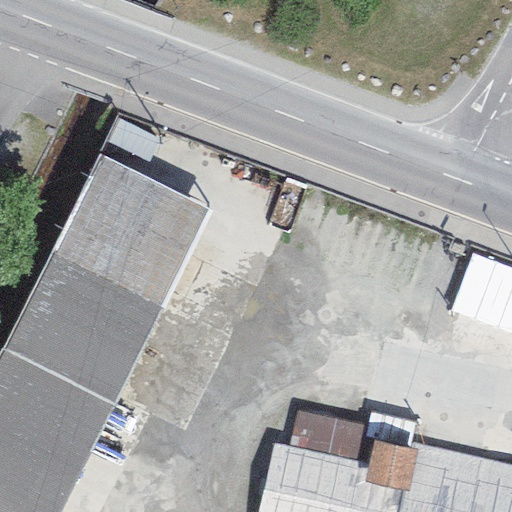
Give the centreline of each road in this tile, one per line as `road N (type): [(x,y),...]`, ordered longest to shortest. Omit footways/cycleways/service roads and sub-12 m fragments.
road 1 (tertiary): [(454,181),(0,8)]
road 2 (unknown): [(344,139),(153,504),(172,511)]
road 3 (residential): [(454,181),(511,69)]
